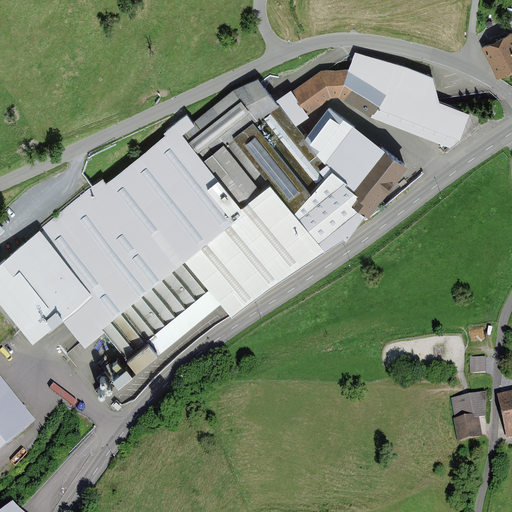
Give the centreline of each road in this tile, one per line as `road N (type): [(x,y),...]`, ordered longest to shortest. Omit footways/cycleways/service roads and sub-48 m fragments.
road 1 (tertiary): [(509,134),(178,367),(66,511)]
road 2 (unclassified): [(276,53),(0,182)]
road 3 (unclassified): [(511,95),(463,62),(375,37),(327,38),(276,53)]
road 4 (residential): [(511,294),(477,511)]
